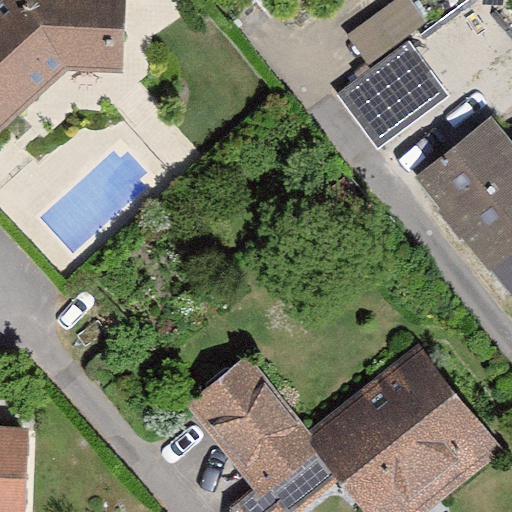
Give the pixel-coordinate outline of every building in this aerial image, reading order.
[(82,65),(132,70),(137,0),(0,0),(0,122),(11,134),(82,65)] [(413,0),(403,0),(350,36),(370,67),(431,26),(413,0)] [(417,46),(343,95),(381,150),(454,100),(417,46)] [(511,138),(499,122),(422,179),(511,298),(511,138)] [(257,352),(190,406),(272,507),(327,463),(366,511),(447,511),(511,460),(511,442),(435,348),(325,436),(257,352)] [(0,511),(34,511),(36,428),(0,427),(0,511)]
